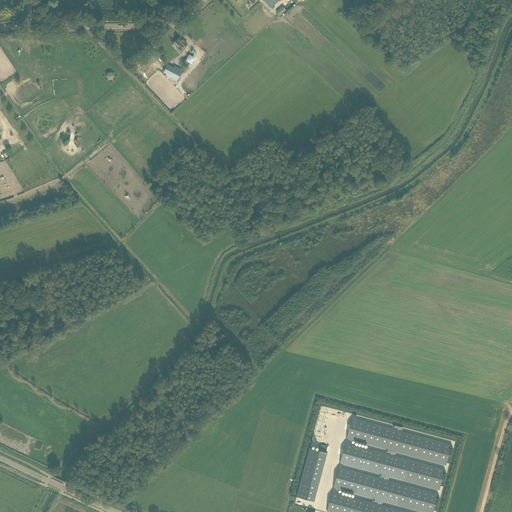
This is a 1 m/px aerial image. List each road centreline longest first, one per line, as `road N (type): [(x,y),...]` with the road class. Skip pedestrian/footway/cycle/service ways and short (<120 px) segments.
road 1 (unclassified): [(28,26),(165,24),(206,0)]
road 2 (track): [(282,225),(256,207),(231,165),(171,114)]
road 3 (tertiary): [(113,511),(0,458)]
